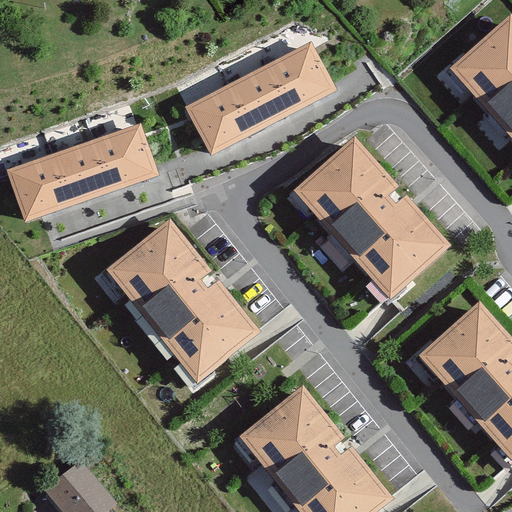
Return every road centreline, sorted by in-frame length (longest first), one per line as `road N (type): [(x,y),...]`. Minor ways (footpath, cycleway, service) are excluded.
road 1 (residential): [(471,507),(237,207),(368,113),(396,111),(502,224),(511,256)]
road 2 (unknown): [(242,199),(97,243)]
